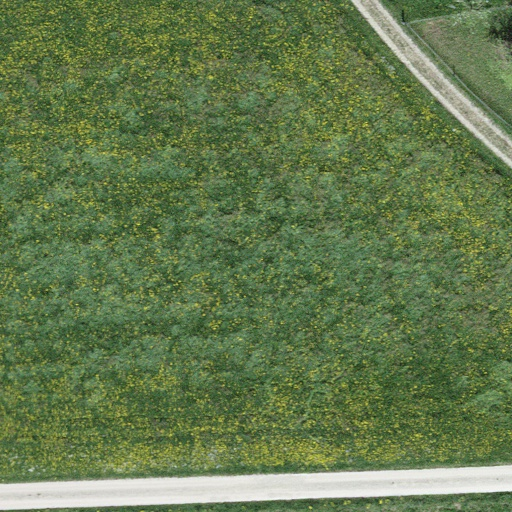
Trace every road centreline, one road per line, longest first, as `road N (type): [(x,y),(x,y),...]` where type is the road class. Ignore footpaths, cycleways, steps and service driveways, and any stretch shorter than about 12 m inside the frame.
road 1 (track): [(0,500),(511,477)]
road 2 (track): [(511,159),(419,68),(366,0)]
